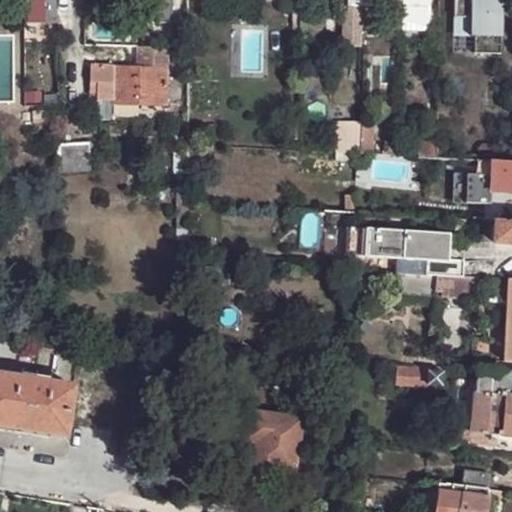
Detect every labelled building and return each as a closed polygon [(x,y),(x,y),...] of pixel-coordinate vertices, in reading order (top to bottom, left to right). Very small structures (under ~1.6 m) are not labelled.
[(24,22),(55,23),(55,3),(48,3),(48,0),(24,0),(24,13),(24,22)] [(171,0),(146,0),(146,23),(171,23),(171,0)] [(380,8),(362,7),(362,0),(346,0),(347,13),(343,13),(343,44),(361,44),(362,36),(361,34),(362,27),(362,19),(401,20),(401,12),(401,5),(400,0),(380,0),(381,6),(380,8)] [(430,12),(430,0),(400,0),(401,5),(401,12),(430,12)] [(502,0),(454,0),(453,21),(474,21),(473,56),(500,57),(501,30),(511,30),(511,16),(502,16),(502,0)] [(511,0),(502,0),(502,16),(511,16),(511,0)] [(177,45),(187,45),(187,36),(176,36),(177,45)] [(143,49),(143,69),(166,69),(167,49),(143,49)] [(166,69),(143,69),(88,68),(88,84),(95,84),(95,94),(95,103),(111,103),(134,103),(134,107),(165,108),(166,69)] [(110,121),(111,103),(95,103),(95,121),(110,121)] [(351,157),(356,156),(360,157),(361,125),(336,125),(335,155),(351,157)] [(361,125),(360,157),(370,158),(371,125),(361,125)] [(383,154),(397,155),(397,141),(383,140),(383,154)] [(418,145),(417,160),(435,161),(434,146),(418,145)] [(56,146),(56,174),(89,174),(88,146),(82,146),(56,146)] [(335,155),(335,156),(335,164),(355,164),(356,156),(351,157),(335,155)] [(492,164),(476,163),(475,171),(492,172),(492,164)] [(511,165),(492,164),(492,172),(492,177),(490,195),(511,196),(511,165)] [(490,203),(490,195),(492,177),(467,175),(466,201),(474,202),(490,203)] [(474,202),(472,223),(482,223),(494,224),(503,224),(504,207),(494,206),(494,203),(490,203),(474,202)] [(494,224),(482,223),(480,244),(492,245),(494,224)] [(511,224),(503,224),(494,224),(492,245),(511,246),(511,224)] [(427,262),(449,264),(450,235),(346,230),(345,252),(345,258),(427,262)] [(427,262),(427,277),(434,278),(435,277),(462,279),(463,264),(449,264),(427,262)] [(400,276),(388,276),(388,289),(399,289),(400,276)] [(427,277),(400,276),(399,289),(399,295),(433,297),(434,278),(427,277)] [(462,282),(434,280),(434,294),(462,296),(462,282)] [(371,284),(362,284),(362,294),(371,294),(371,284)] [(17,344),(0,341),(0,358),(14,360),(17,344)] [(441,388),(443,370),(430,369),(398,368),(395,383),(441,388)] [(511,374),(476,372),(471,436),(511,439),(511,374)] [(0,427),(66,437),(73,389),(0,376),(0,427)] [(249,412),(246,430),(258,432),(252,473),(278,477),(279,471),(296,473),(304,419),(249,412)] [(258,432),(246,430),(242,456),(241,465),(245,466),(245,472),(252,473),(258,432)] [(511,450),(511,446),(511,439),(471,436),(470,446),(511,450)] [(423,482),(432,484),(434,467),(426,466),(423,482)] [(461,488),(463,488),(487,492),(488,477),(463,473),(461,488)] [(458,511),(462,495),(463,488),(461,488),(444,486),(439,511),(458,511)] [(463,488),(462,495),(486,498),(487,492),(463,488)] [(462,495),(458,511),(484,511),(486,498),(462,495)]
